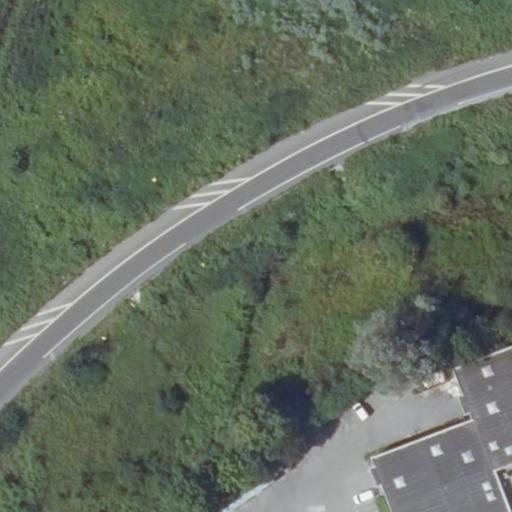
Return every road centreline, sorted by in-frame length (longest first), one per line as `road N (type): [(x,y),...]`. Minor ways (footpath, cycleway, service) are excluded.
road 1 (motorway): [(0,390),(210,219),(349,142),(511,83)]
road 2 (unknown): [(322,481),(383,439),(460,407)]
